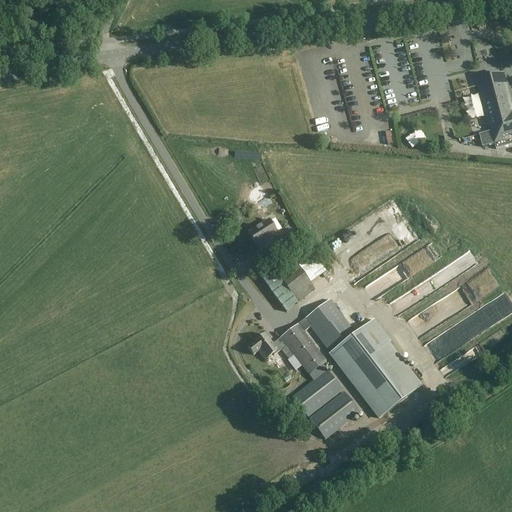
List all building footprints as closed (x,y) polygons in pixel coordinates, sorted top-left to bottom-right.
[(494,145),(502,143),(503,147),(511,144),(511,108),(503,75),(478,82),(482,100),(494,145)] [(269,221),(248,234),(256,246),(267,239),(269,241),(278,235),(269,221)] [(283,248),(297,239),(291,229),(277,238),(283,248)] [(499,266),(511,256),(511,252),(505,244),(490,256),(499,266)] [(316,291),(310,284),(322,274),(306,253),(294,262),(290,257),(263,277),(289,310),(297,304),(298,305),(316,291)] [(444,274),(452,285),(478,264),(470,254),(444,274)] [(393,270),(368,290),(377,302),(402,282),(393,270)] [(330,301),(304,321),(379,419),(420,388),(387,344),(390,342),(374,321),(356,335),(330,301)] [(254,356),(261,351),(267,359),(273,355),(274,356),(281,351),(288,360),(294,356),(313,382),(292,399),(307,419),(343,391),(323,366),(327,363),(298,325),(272,345),(264,335),(255,342),(255,343),(248,348),(254,356)] [(497,357),(508,351),(500,337),(489,344),(497,357)] [(325,441),(360,414),(344,393),(309,421),(325,441)]
